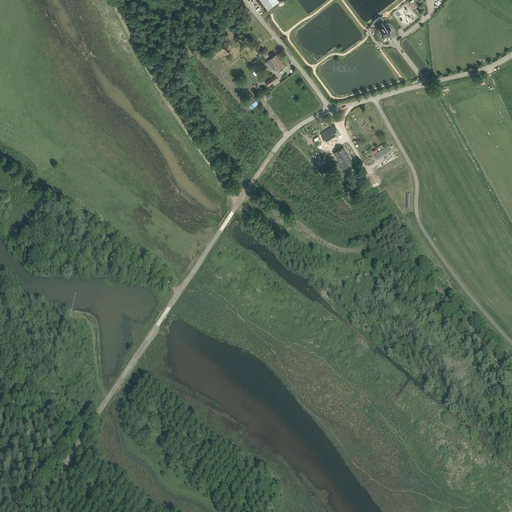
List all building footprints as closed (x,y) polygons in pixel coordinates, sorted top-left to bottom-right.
[(262,0),(269,9),(279,1),(278,0),(262,0)] [(382,29),(382,33),(384,36),(388,36),(391,34),(391,30),(389,27),(385,27),(382,29)] [(276,54),(272,57),(264,63),(270,70),(273,68),(274,70),(278,67),(278,68),(284,63),(276,54)] [(246,101),(246,102),(249,105),(256,100),(252,96),(246,101)] [(336,124),(322,133),(323,136),(320,138),(322,142),(326,139),(328,143),(323,146),(325,150),(335,144),(332,138),(341,133),(336,124)] [(352,162),(344,147),(334,153),(340,163),(343,161),(346,166),(352,162)] [(373,154),(377,160),(387,154),(384,148),(373,154)]
